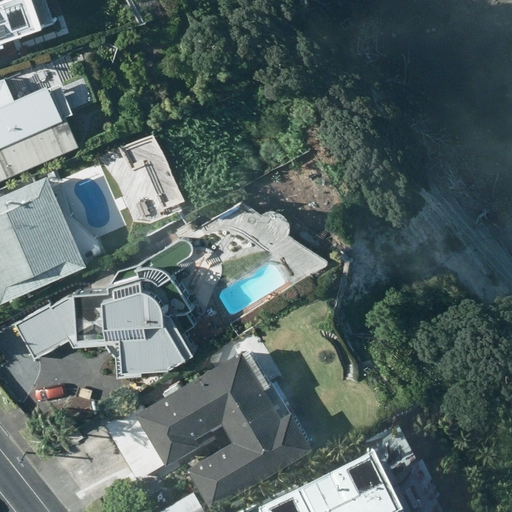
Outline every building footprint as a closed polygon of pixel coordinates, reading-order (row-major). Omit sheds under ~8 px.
[(0,0),(0,56),(1,56),(0,54),(0,33),(59,13),(54,0),(0,0)] [(72,116),(78,113),(65,81),(19,98),(9,77),(0,80),(0,182),(84,146),(72,116)] [(187,200),(157,131),(119,148),(137,188),(148,184),(160,212),(187,200)] [(0,196),(0,285),(7,301),(94,263),(55,173),(0,196)] [(225,277),(211,254),(190,267),(205,290),(225,277)] [(107,290),(77,290),(77,295),(69,295),(54,304),(54,303),(18,322),(38,359),(73,339),(76,348),(92,347),(92,339),(126,338),(127,370),(176,368),(200,353),(189,331),(200,325),(192,312),(199,308),(178,274),(166,283),(159,277),(155,274),(149,274),(135,278),(122,281),(114,284),(115,290),(107,290)] [(227,418),(237,436),(192,463),(216,503),(318,443),(296,405),(286,411),(269,383),(275,380),(252,342),(146,404),(144,401),(108,423),(109,425),(140,478),(206,440),(201,432),(227,418)] [(400,511),(379,468),(289,511),(400,511)] [(207,511),(210,511),(198,489),(160,510),(161,511),(207,511)]
